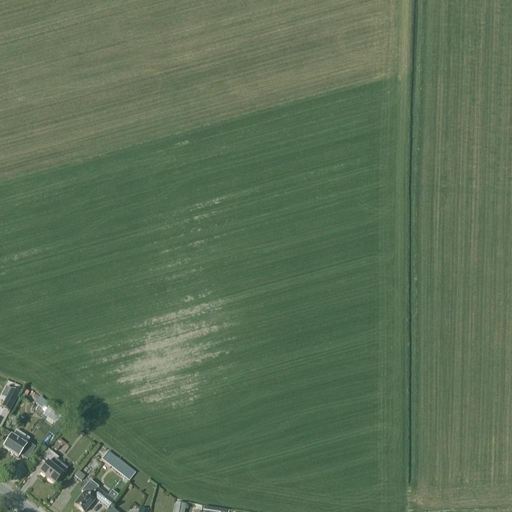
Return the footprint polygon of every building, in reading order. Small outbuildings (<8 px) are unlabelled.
[(11,391),(1,408),(9,412),(18,395),(11,391)] [(19,398),(23,400),(28,393),(24,391),(19,398)] [(35,404),(42,410),(47,404),(39,398),(35,404)] [(64,423),(44,408),(38,416),(45,421),(46,419),(54,425),(49,433),(54,437),(64,423)] [(27,460),(35,448),(27,444),(26,446),(11,436),(3,448),(18,458),(20,456),(27,460)] [(59,440),(52,448),(56,451),(60,445),(61,446),(65,445),(59,440)] [(62,475),(67,468),(57,460),(58,458),(47,450),(39,460),(46,465),(39,473),(54,485),(62,475)] [(135,473),(107,452),(101,460),(128,482),(135,473)] [(73,475),(80,481),(84,476),(77,471),(73,475)] [(111,491),(106,498),(97,490),(98,488),(90,481),(81,492),(83,494),(73,506),(81,511),(85,511),(94,502),(93,502),(95,499),(107,509),(118,496),(111,491)]
